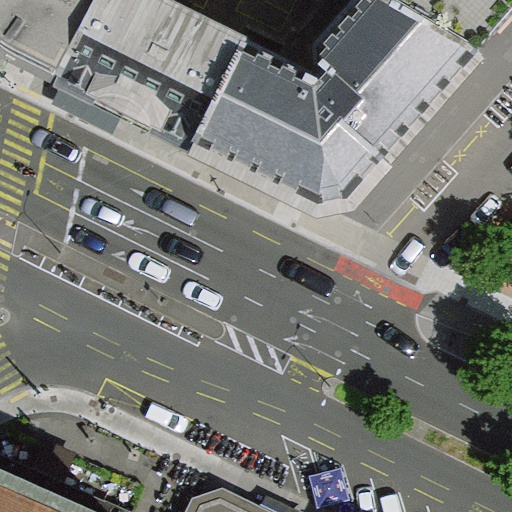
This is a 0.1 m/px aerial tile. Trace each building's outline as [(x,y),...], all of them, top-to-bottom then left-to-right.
[(58,75),(98,0),(0,0),(0,43),(22,57),(58,75)] [(196,144),(245,44),(155,0),(98,0),(58,75),(196,144)] [(350,198),(480,51),(392,0),(361,0),(319,48),(320,65),(327,71),(319,80),(245,44),(196,144),(320,205),(350,198)] [(511,0),(392,0),(480,51),(511,14),(511,0)] [(77,511),(0,477),(0,511),(77,511)] [(269,511),(227,491),(223,502),(204,507),(195,503),(190,511),(269,511)]
